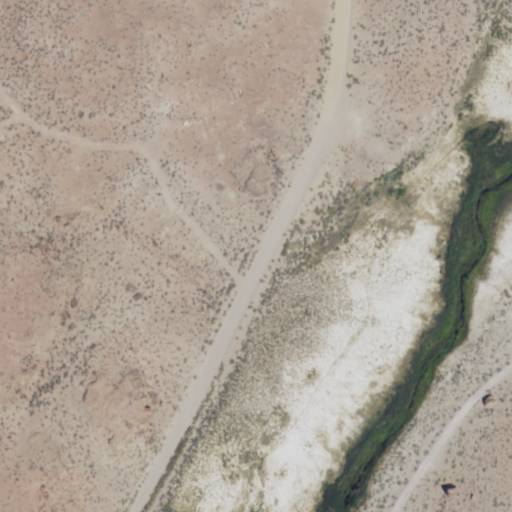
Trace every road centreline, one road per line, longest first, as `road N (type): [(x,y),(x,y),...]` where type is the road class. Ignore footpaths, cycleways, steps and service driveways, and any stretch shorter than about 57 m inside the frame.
road 1 (residential): [(137,511),(311,168),(344,53),(345,0)]
road 2 (track): [(242,301),(165,215),(135,160),(62,148),(23,132),(0,110)]
road 3 (track): [(387,511),(470,393),(511,351)]
